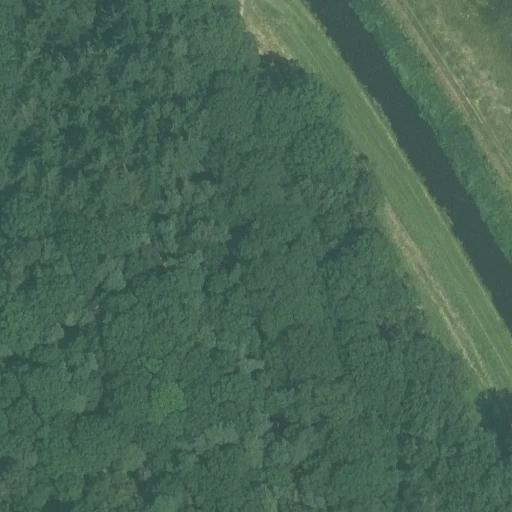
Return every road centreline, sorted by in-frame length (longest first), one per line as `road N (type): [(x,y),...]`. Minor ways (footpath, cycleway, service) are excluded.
road 1 (unclassified): [(377,511),(234,69),(232,0)]
road 2 (track): [(277,0),(384,152),(511,384)]
